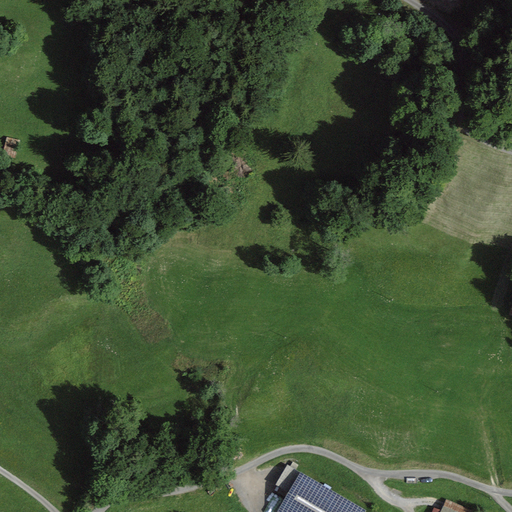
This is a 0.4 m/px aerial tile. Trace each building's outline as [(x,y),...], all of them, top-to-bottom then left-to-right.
[(414,140),(409,125),(394,129),(400,145),(414,140)] [(20,140),(7,138),(3,156),(16,159),(20,140)] [(127,230),(114,230),(114,241),(127,241),(127,230)] [(292,495),(281,511),(366,511),(367,511),(288,465),(276,486),(292,495)] [(472,511),(448,502),(443,511),(442,511),(435,509),(434,511),(472,511)]
